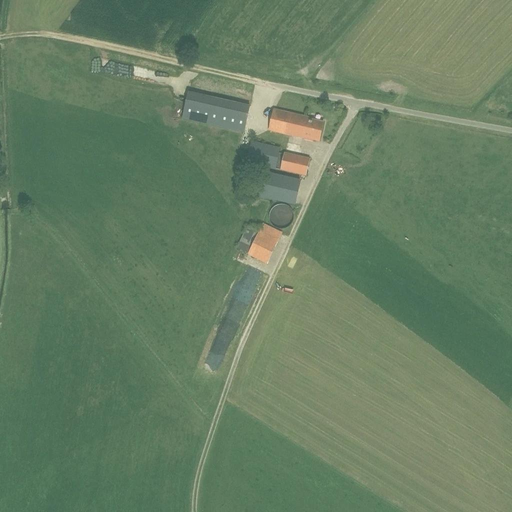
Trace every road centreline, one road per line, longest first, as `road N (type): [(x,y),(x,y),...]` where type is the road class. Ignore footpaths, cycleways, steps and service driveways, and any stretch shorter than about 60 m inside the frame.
road 1 (track): [(197,511),(196,479),(235,358),(356,103)]
road 2 (unclassified): [(511,130),(251,80)]
road 3 (track): [(251,80),(66,36),(0,38)]
